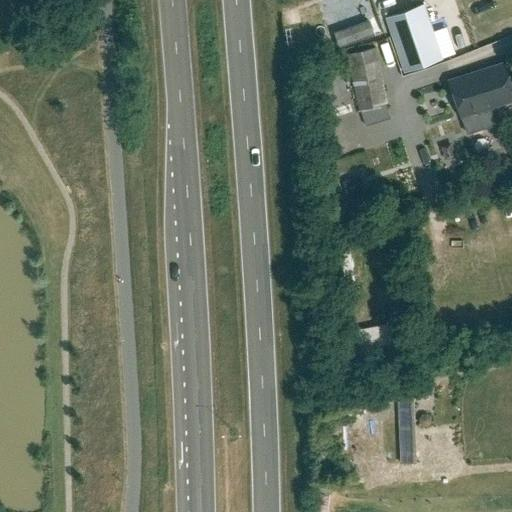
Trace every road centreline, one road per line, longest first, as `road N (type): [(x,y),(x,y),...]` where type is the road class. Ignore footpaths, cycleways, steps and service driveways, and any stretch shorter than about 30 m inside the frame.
road 1 (primary): [(265,511),(234,0)]
road 2 (primary): [(172,0),(200,511)]
